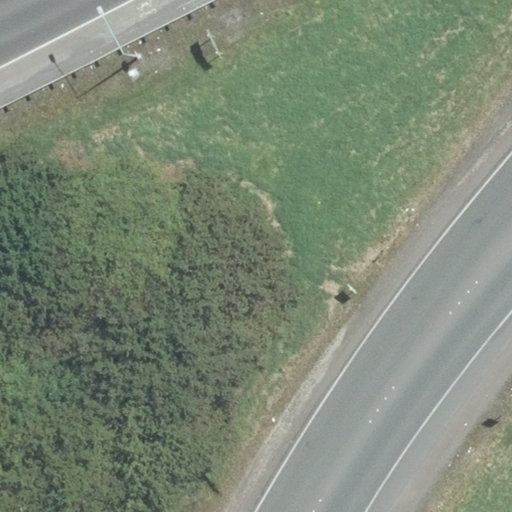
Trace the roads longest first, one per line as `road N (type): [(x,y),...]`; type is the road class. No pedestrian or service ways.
road 1 (motorway): [(135,511),(52,0)]
road 2 (motorway): [(280,0),(361,511)]
road 3 (motorway): [(472,284),(312,511)]
